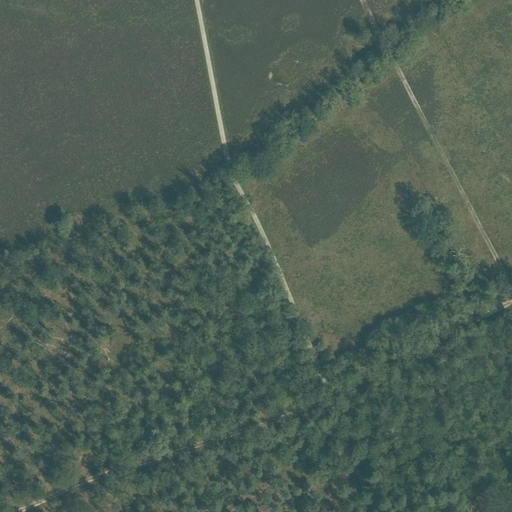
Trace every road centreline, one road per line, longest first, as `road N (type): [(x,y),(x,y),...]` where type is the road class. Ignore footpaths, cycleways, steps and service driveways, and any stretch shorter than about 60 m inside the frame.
road 1 (track): [(37,511),(511,303)]
road 2 (unknown): [(362,0),(511,272)]
